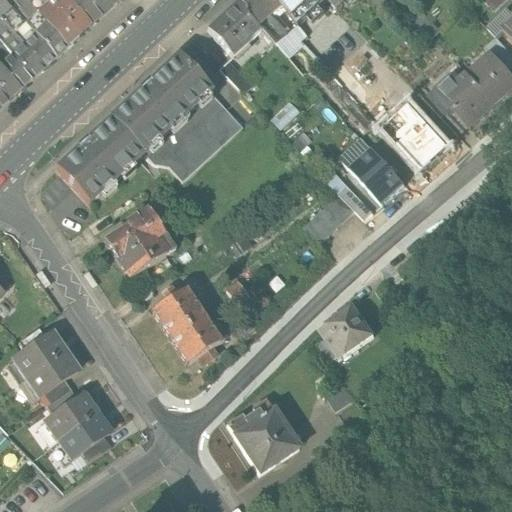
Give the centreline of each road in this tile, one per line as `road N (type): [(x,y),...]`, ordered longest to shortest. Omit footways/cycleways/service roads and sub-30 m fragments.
road 1 (residential): [(511,144),(176,443)]
road 2 (residential): [(2,176),(176,443)]
road 3 (secondary): [(185,0),(2,176)]
